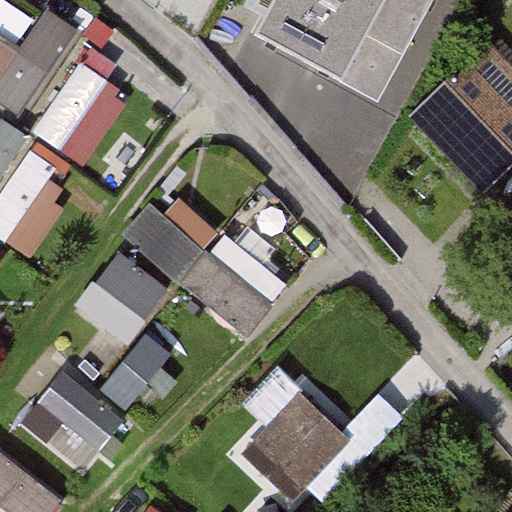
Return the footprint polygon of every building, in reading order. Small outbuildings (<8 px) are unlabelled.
[(55,0),(30,38),(7,23),(0,32),(0,85),(28,105),(86,19),(58,0),(55,0)] [(281,0),(258,43),(381,108),(439,0),(281,0)] [(93,151),(149,78),(101,42),(46,115),(93,151)] [(511,49),(510,47),(410,134),(484,217),(511,192),(511,49)] [(0,182),(35,136),(0,110),(0,182)] [(33,145),(0,200),(0,225),(39,249),(84,176),(33,145)] [(183,183),(138,233),(185,274),(229,225),(183,183)] [(226,227),(192,286),(263,326),(297,267),(226,227)] [(0,304),(0,276),(16,254),(0,242),(0,318),(6,310),(0,304)] [(85,299),(138,338),(179,283),(126,244),(85,299)] [(142,403),(184,341),(154,321),(112,382),(142,403)] [(303,399),(245,456),(288,500),(347,442),(303,399)] [(0,440),(0,490),(26,511),(56,511),(72,494),(3,437),(0,440)] [(185,511),(158,494),(146,511),(185,511)] [(464,511),(448,495),(430,511),(464,511)]
